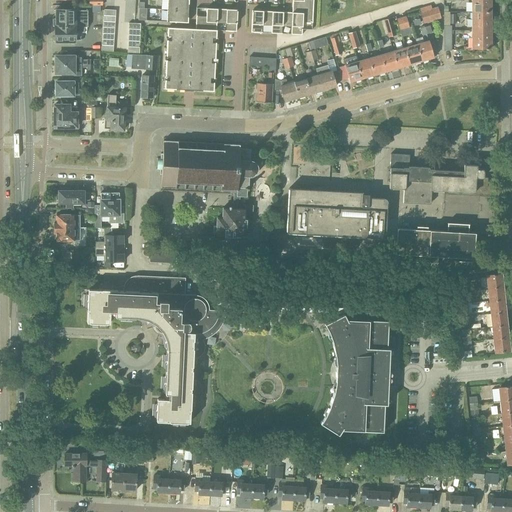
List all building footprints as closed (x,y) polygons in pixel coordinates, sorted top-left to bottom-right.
[(188,11),(188,0),(167,0),(167,10),(188,11)] [(292,0),(292,9),(313,10),(313,0),(292,0)] [(491,13),(490,0),(471,0),(471,13),(491,13)] [(429,10),(432,21),(440,18),(437,8),(429,10)] [(146,9),(139,9),(138,21),(145,21),(146,21),(146,9)] [(216,31),(217,9),(206,9),(206,17),(196,16),(195,29),(195,30),(209,30),(209,33),(216,33),(216,31)] [(216,31),(217,24),(225,24),(225,31),(236,32),(237,10),(217,9),(216,31)] [(312,23),(313,10),(292,9),(292,13),(291,35),(302,35),(302,22),(312,23)] [(56,10),(56,19),(52,19),(53,27),(56,26),(56,27),(55,27),(55,42),(68,42),(69,43),(73,43),(73,42),(75,42),(75,41),(81,40),(81,34),(84,34),(84,28),(85,28),(88,28),(88,12),(75,11),(56,10)] [(166,22),(188,23),(188,11),(167,10),(166,22)] [(432,21),(429,10),(420,13),(423,23),(432,21)] [(271,26),(271,34),(272,12),(252,11),(251,33),(261,33),(262,26),(263,26),(271,26)] [(291,35),(292,13),(272,12),(271,34),(282,34),(282,27),(291,27),(291,35)] [(491,13),(471,13),(472,49),(491,49),(491,13)] [(399,31),(407,28),(403,17),(396,19),(399,31)] [(383,20),(388,38),(396,35),(391,18),(383,20)] [(192,29),(167,28),(167,36),(171,36),(170,41),(167,40),(166,56),(170,56),(170,61),(166,60),(165,76),(169,76),(169,81),(165,80),(164,89),(189,90),(192,29)] [(208,38),(209,33),(209,30),(195,30),(195,29),(192,29),(189,90),(213,92),(214,83),(210,83),(210,78),(214,79),(215,63),(211,63),(211,58),(215,59),(216,38),(208,38)] [(355,32),(353,32),(348,34),(352,49),(360,47),(355,32)] [(415,39),(416,44),(421,61),(434,58),(428,41),(423,42),(422,37),(415,39)] [(336,38),(330,39),(335,56),(341,54),(336,38)] [(308,43),(310,51),(313,61),(318,59),(315,50),(312,42),(308,43)] [(416,44),(404,48),(409,65),(421,61),(416,44)] [(409,65),(404,48),(392,52),(397,69),(409,65)] [(392,52),(380,55),(386,72),(397,69),(392,52)] [(131,54),(131,69),(156,70),(156,56),(131,54)] [(386,72),(380,55),(368,59),(373,75),(386,72)] [(55,64),(55,65),(81,65),(81,60),(81,58),(74,58),(74,57),(55,57),(55,58),(54,60),(54,63),(55,64)] [(361,79),(356,62),(355,57),(343,60),(344,66),(349,83),(361,79)] [(108,67),(118,67),(118,59),(108,58),(108,67)] [(368,59),(356,62),(361,79),(373,75),(368,59)] [(81,73),(81,65),(55,65),(55,67),(54,68),(54,71),(55,72),(55,74),(73,74),(73,76),(81,76),(81,73)] [(317,76),(321,91),(335,87),(331,72),(330,72),(328,65),(315,69),(315,70),(317,76)] [(271,103),(272,84),(273,73),(275,73),(275,67),(268,67),(268,73),(268,84),(257,83),(256,102),(271,103)] [(140,84),(140,89),(141,89),(141,97),(151,98),(152,92),(153,92),(153,88),(152,87),(152,83),(152,82),(152,77),(142,76),(142,82),(141,82),(141,84),(140,84)] [(317,76),(305,79),(310,94),(321,91),(317,76)] [(78,78),(78,82),(66,81),(66,82),(56,82),(55,89),(54,90),(54,91),(54,94),(56,96),(72,96),(72,95),(78,95),(78,87),(83,87),(83,82),(83,78),(78,78)] [(298,98),(293,83),(287,84),(286,79),(280,81),(282,86),(279,87),(284,102),(298,98)] [(310,94),(305,79),(293,83),(298,98),(310,94)] [(104,119),(104,129),(110,129),(110,130),(123,130),(123,116),(125,115),(126,103),(115,102),(115,96),(107,95),(106,119),(104,119)] [(54,128),(64,128),(64,118),(65,118),(65,113),(68,113),(68,107),(71,107),(71,101),(66,101),(66,105),(54,105),(54,128)] [(76,101),(71,101),(71,107),(68,107),(68,113),(65,113),(65,118),(64,118),(64,128),(76,128),(76,101)] [(250,161),(250,149),(239,149),(239,145),(163,141),(162,154),(160,154),(160,159),(157,159),(156,170),(159,170),(159,175),(161,175),(160,188),(233,192),(232,209),(236,209),(237,200),(239,200),(240,197),(246,197),(247,190),(247,189),(248,189),(249,178),(250,177),(251,177),(252,177),(253,176),(254,176),(255,175),(256,174),(257,173),(257,172),(258,171),(258,170),(258,168),(257,167),(257,166),(256,165),(256,164),(255,163),(254,162),(253,162),(252,161),(251,161),(250,161)] [(430,191),(475,193),(475,186),(487,187),(487,178),(483,178),(483,169),(476,169),(476,165),(463,165),(463,172),(433,170),(434,168),(409,167),(409,155),(390,154),(389,174),(390,175),(389,189),(404,189),(403,202),(430,204),(430,191)] [(447,224),(447,231),(427,230),(427,228),(427,227),(416,227),(417,227),(416,230),(397,229),(396,239),(385,238),(387,203),(377,202),(377,201),(368,200),(368,195),(362,194),(362,192),(289,188),(286,233),(365,238),(365,242),(390,244),(390,261),(430,263),(437,264),(438,264),(438,263),(437,263),(438,257),(473,259),(474,233),(468,233),(468,225),(469,224),(447,223),(447,224)] [(65,209),(69,209),(69,204),(71,204),(71,191),(69,191),(69,189),(61,189),(61,191),(58,191),(58,195),(56,195),(56,200),(58,200),(58,204),(65,204),(65,209)] [(83,191),(71,191),(71,204),(69,204),(69,209),(73,209),(73,204),(84,204),(84,200),(86,200),(86,195),(84,195),(83,191)] [(109,216),(109,193),(100,193),(100,216),(109,216)] [(109,193),(109,216),(109,223),(123,223),(122,209),(119,209),(119,193),(109,193)] [(244,209),(236,209),(232,209),(222,208),(222,218),(216,218),(216,226),(213,226),(212,235),(224,235),(224,237),(234,238),(234,236),(245,236),(246,223),(249,223),(250,212),(253,212),(253,206),(244,205),(244,209)] [(54,228),(79,228),(79,215),(56,215),(56,222),(54,222),(54,228)] [(73,240),(80,240),(79,228),(54,228),(54,234),(56,234),(56,241),(73,241),(73,240)] [(103,242),(95,242),(95,249),(123,249),(123,235),(111,236),(111,228),(103,229),(103,232),(103,242)] [(265,245),(265,260),(275,260),(276,246),(265,245)] [(123,249),(95,249),(95,256),(103,256),(104,268),(110,268),(110,262),(123,262),(123,249)] [(145,256),(146,256),(150,257),(150,262),(175,263),(175,251),(159,250),(160,249),(146,249),(145,249),(144,249),(143,250),(142,251),(142,252),(142,253),(142,254),(143,255),(144,256),(145,256)] [(292,260),(305,261),(306,253),(292,252),(292,260)] [(306,261),(322,262),(323,253),(307,252),(306,261)] [(77,267),(94,267),(94,258),(77,257),(77,267)] [(487,289),(502,287),(501,274),(486,276),(487,289)] [(140,319),(154,324),(154,327),(156,330),(159,332),(162,333),(166,347),(167,350),(166,354),(165,368),(166,368),(165,376),(164,390),(165,390),(164,399),(157,399),(157,404),(156,404),(156,417),(156,422),(171,422),(171,423),(185,423),(189,423),(190,408),(191,394),(190,394),(191,386),(192,373),(191,373),(192,365),(193,358),(194,358),(196,358),(197,357),(201,355),(204,351),(205,347),(204,343),(202,338),(209,335),(215,330),(219,325),(222,318),(223,310),(208,310),(208,305),(206,301),(203,298),(199,296),(195,295),(184,294),(185,278),(137,276),(132,277),(128,279),(125,282),(123,287),(123,291),(117,291),(103,290),(88,290),(88,294),(87,294),(87,308),(86,323),(91,323),(91,324),(105,324),(109,324),(109,317),(119,317),(119,318),(133,318),(137,318),(140,319)] [(504,300),(502,287),(487,289),(489,301),(504,300)] [(489,301),(490,314),(505,313),(504,300),(489,301)] [(507,325),(505,313),(490,314),(491,327),(507,325)] [(393,354),(392,349),(386,349),(387,321),(360,320),(360,323),(347,322),(343,315),(324,325),(328,332),(331,342),(335,357),(336,367),(335,383),(333,392),(328,408),(324,416),(320,424),(338,435),(343,428),(355,429),(355,431),(382,433),(384,405),(389,405),(391,401),(393,396),(393,391),(394,386),(387,386),(388,369),(394,369),(395,364),(394,359),(393,354)] [(491,327),(493,340),(508,338),(507,325),(491,327)] [(509,351),(508,338),(493,340),(494,353),(509,351)] [(499,401),(511,399),(511,386),(498,388),(499,401)] [(511,412),(511,399),(499,401),(501,414),(511,412)] [(511,425),(511,412),(501,414),(502,426),(511,425)] [(511,438),(511,425),(502,426),(504,439),(511,438)] [(181,448),(181,463),(190,464),(191,449),(181,448)] [(198,465),(199,449),(191,449),(191,460),(191,464),(198,465)] [(241,460),(249,461),(249,458),(249,452),(234,451),(233,464),(241,464),(241,460)] [(269,478),(273,478),(275,453),(267,452),(266,464),(269,465),(269,478)] [(86,454),(64,454),(64,466),(72,466),(72,468),(73,468),(73,482),(85,482),(85,466),(97,466),(97,461),(86,460),(86,454)] [(97,466),(96,482),(105,482),(106,461),(97,461),(97,466)] [(421,468),(427,468),(427,476),(440,477),(441,465),(428,464),(428,462),(421,461),(421,468)] [(483,480),(483,478),(484,469),(471,468),(472,464),(464,463),(463,478),(483,480)] [(275,466),(274,478),(281,478),(282,466),(275,466)] [(441,478),(451,479),(452,467),(442,466),(441,478)] [(123,490),(124,474),(118,474),(118,472),(111,472),(110,490),(123,490)] [(497,485),(498,476),(498,474),(484,473),(484,484),(497,485)] [(136,475),(124,474),(123,490),(124,490),(124,492),(130,492),(130,491),(135,491),(136,475)] [(323,502),(335,503),(336,489),(335,489),(336,481),(326,481),(326,476),(322,475),(322,481),(321,481),(321,486),(320,498),(323,499),(323,502)] [(156,492),(168,493),(169,479),(160,479),(160,476),(154,476),(153,489),(156,489),(156,492)] [(178,480),(169,479),(168,493),(180,494),(180,490),(184,491),(184,477),(178,477),(178,480)] [(198,495),(210,495),(211,482),(201,481),(202,478),(195,478),(194,491),(198,491),(198,495)] [(211,478),(211,482),(210,495),(221,496),(221,493),(225,493),(226,480),(220,479),(220,478),(211,478)] [(243,480),(243,481),(237,481),(236,493),(240,494),(240,497),(251,498),(252,484),(252,480),(243,480)] [(252,484),(251,498),(263,499),(263,495),(267,495),(268,482),(262,482),(261,485),(252,484)] [(282,500),(293,501),(294,487),(285,486),(285,484),(279,483),(278,496),(282,496),(282,497),(282,500)] [(303,487),(294,487),(293,501),(304,501),(305,498),(309,498),(309,485),(303,485),(303,487)] [(345,490),(336,489),(335,503),(346,504),(346,500),(351,500),(351,488),(345,487),(345,490)] [(365,505),(377,505),(378,492),(368,491),(368,488),(362,488),(361,501),(365,501),(365,505)] [(418,508),(419,494),(419,489),(410,489),(410,491),(404,491),(403,503),(407,503),(407,507),(418,508)] [(387,492),(378,492),(377,505),(388,506),(388,503),(392,503),(393,490),(387,490),(387,492)] [(419,494),(418,508),(430,509),(430,505),(434,505),(435,493),(429,492),(428,495),(419,494)] [(460,510),(461,497),(452,496),(452,493),(446,493),(445,506),(449,506),(449,510),(460,510)] [(461,497),(460,510),(472,511),(472,508),(476,508),(476,495),(470,495),(470,497),(461,497)] [(489,511),(501,511),(502,499),(493,499),(493,496),(487,496),(486,508),(490,509),(489,511)] [(511,500),(502,499),(501,511),(511,511),(511,497),(511,500)]
